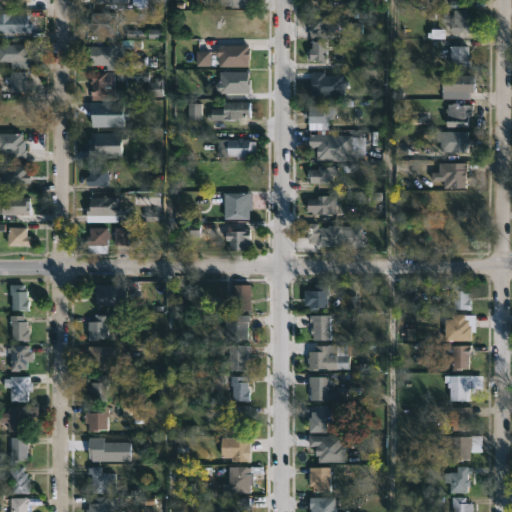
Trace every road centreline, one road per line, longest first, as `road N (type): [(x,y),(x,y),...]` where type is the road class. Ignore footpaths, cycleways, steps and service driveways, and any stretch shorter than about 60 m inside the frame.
road 1 (residential): [(505,0),(499,511)]
road 2 (residential): [(63,0),(58,511)]
road 3 (residential): [(286,0),(282,511)]
road 4 (tertiary): [(0,268),(511,266)]
